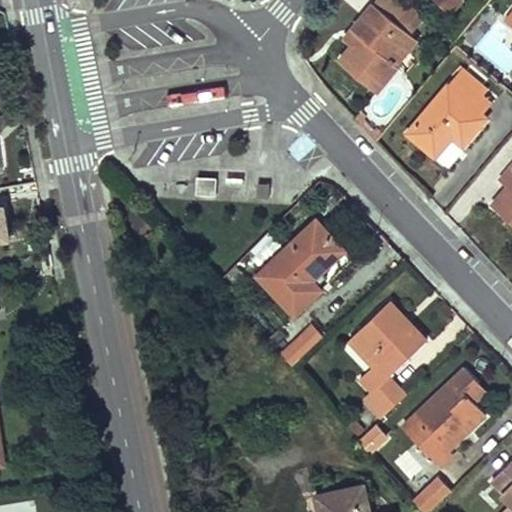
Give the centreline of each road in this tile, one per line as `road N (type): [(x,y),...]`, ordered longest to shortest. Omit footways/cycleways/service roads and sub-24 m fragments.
road 1 (unknown): [(99,190),(128,209),(173,355),(215,423),(244,444),(328,452),(368,471),(404,511)]
road 2 (secondary): [(142,511),(65,145)]
road 3 (residential): [(299,108),(511,330)]
road 4 (unclassified): [(65,145),(299,108)]
road 5 (unclassified): [(256,37),(198,9),(43,33)]
